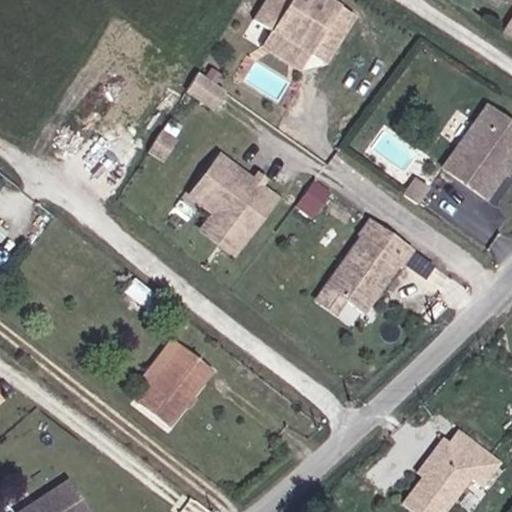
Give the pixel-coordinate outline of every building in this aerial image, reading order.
[(342,7),(330,0),(268,0),(256,20),(274,31),(312,55),(342,7)] [(342,7),(312,55),(328,64),(358,17),(342,7)] [(274,31),(264,47),(302,71),(312,55),(274,31)] [(200,74),(189,91),(214,108),(225,92),(200,74)] [(511,120),(490,105),(445,167),(489,197),(511,164),(511,120)] [(162,134),(152,151),(166,160),(176,143),(162,134)] [(221,158),(192,198),(216,216),(248,240),(277,200),(221,158)] [(298,201),(312,213),(330,191),(315,180),(298,201)] [(248,240),(216,216),(203,233),(235,257),(248,240)] [(412,251),(372,222),(360,238),(362,240),(327,289),(364,316),(399,266),(401,268),(412,251)] [(129,300),(145,312),(154,300),(138,288),(129,300)] [(149,388),(181,347),(172,340),(140,381),(149,388)] [(211,370),(181,347),(149,388),(136,405),(166,428),(211,370)] [(441,440),(430,453),(436,458),(420,478),(400,505),(408,511),(442,511),(469,477),(480,485),(498,462),(457,430),(446,444),(441,440)] [(436,458),(430,453),(415,474),(420,478),(436,458)] [(86,511),(66,481),(19,511),(86,511)]
